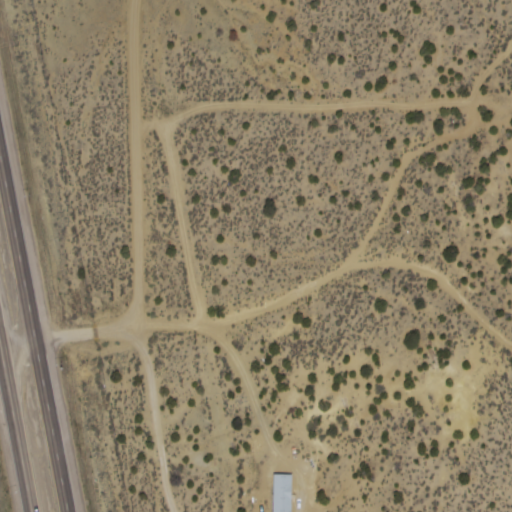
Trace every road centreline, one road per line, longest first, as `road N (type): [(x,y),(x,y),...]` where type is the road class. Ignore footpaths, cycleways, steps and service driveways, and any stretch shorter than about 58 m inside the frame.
road 1 (track): [(511,78),(370,267),(300,304),(220,329),(152,331)]
road 2 (trunk): [(73,511),(0,132)]
road 3 (track): [(152,331),(145,115),(151,0)]
road 4 (trunk): [(0,351),(31,511)]
